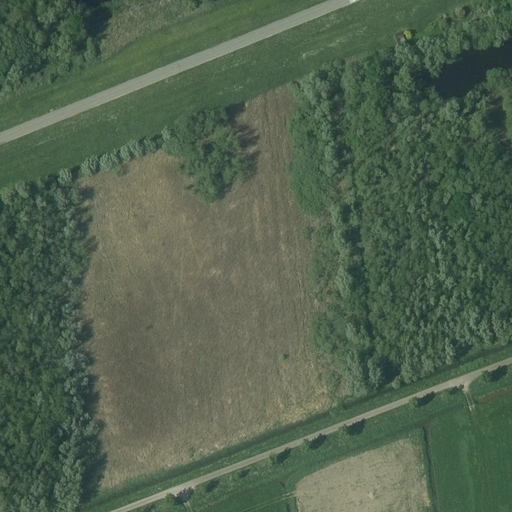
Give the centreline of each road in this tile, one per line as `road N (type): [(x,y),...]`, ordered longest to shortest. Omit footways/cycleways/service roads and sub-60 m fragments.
road 1 (unclassified): [(108,511),(511,360)]
road 2 (tertiary): [(0,138),(348,0)]
